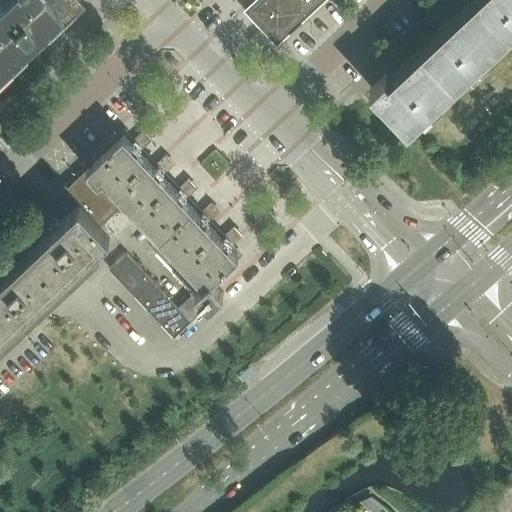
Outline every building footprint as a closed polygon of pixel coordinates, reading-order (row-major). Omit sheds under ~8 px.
[(0,0),(0,62),(28,37),(31,40),(39,34),(41,36),(74,4),(70,0),(0,0)] [(277,36),(315,0),(261,0),(252,9),(277,36)] [(379,96),(408,127),(511,28),(511,0),(469,0),(388,76),(384,72),(369,87),(378,97),(379,96)] [(238,254),(123,132),(65,187),(80,203),(110,234),(113,231),(115,233),(136,212),(158,236),(150,243),(194,290),(207,304),(208,306),(223,292),(211,280),(238,254)] [(0,337),(110,234),(80,203),(59,222),(57,221),(56,222),(53,219),(47,225),(50,228),(49,229),(50,230),(10,268),(9,266),(8,267),(5,264),(0,269),(0,271),(2,273),(1,274),(2,275),(0,277),(0,337)] [(174,335),(207,304),(194,290),(178,306),(126,251),(109,267),(174,335)] [(252,363),(238,375),(242,380),(257,368),(252,363)] [(377,511),(383,505),(370,495),(358,500),(372,511),(377,511)]
